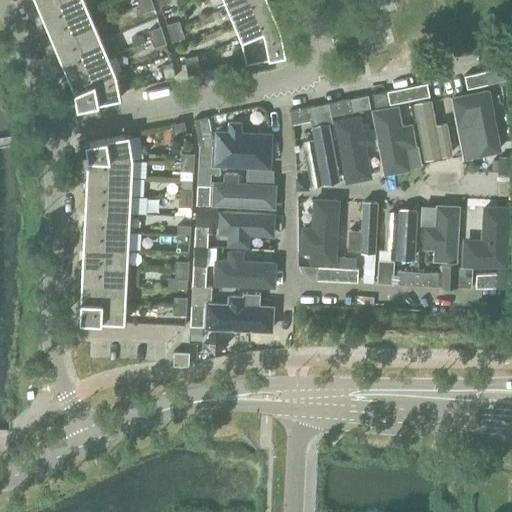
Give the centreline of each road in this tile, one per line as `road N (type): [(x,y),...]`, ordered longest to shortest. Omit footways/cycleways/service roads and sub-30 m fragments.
road 1 (residential): [(90,441),(52,364),(48,130)]
road 2 (residential): [(494,298),(284,284),(284,195)]
road 3 (residential): [(48,130),(270,84)]
road 4 (tertiary): [(298,409),(511,421)]
road 5 (tertiary): [(511,385),(298,382)]
road 6 (residential): [(284,195),(488,174)]
road 7 (residential): [(311,70),(356,84),(481,61)]
road 8 (residential): [(48,130),(0,0)]
road 9 (tertiary): [(298,382),(214,392),(174,406)]
road 10 (tertiary): [(174,406),(298,409)]
